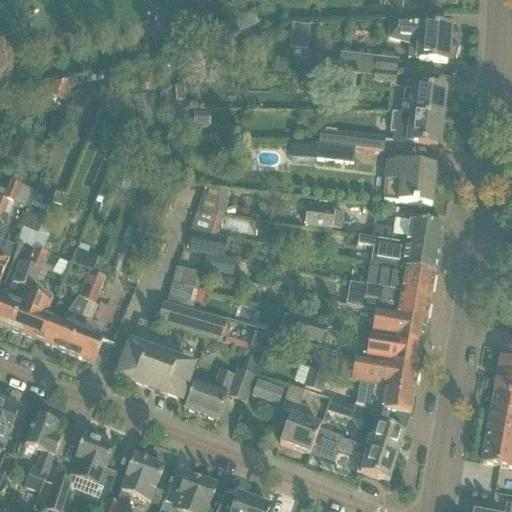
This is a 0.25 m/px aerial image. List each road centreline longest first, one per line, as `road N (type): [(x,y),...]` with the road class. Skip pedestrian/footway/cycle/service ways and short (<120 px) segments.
road 1 (residential): [(0,366),(369,511)]
road 2 (residential): [(472,284),(491,141),(497,0)]
road 3 (residential): [(425,511),(472,284)]
